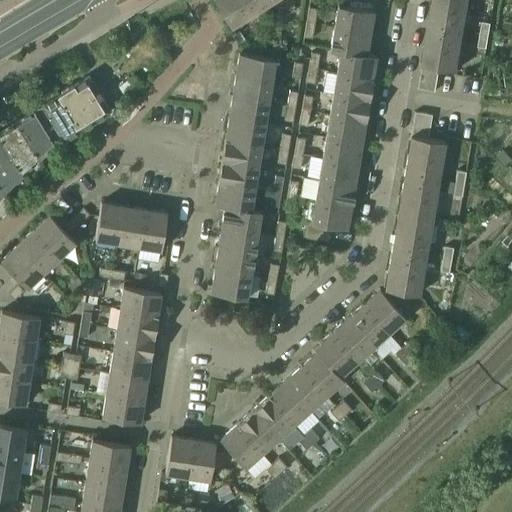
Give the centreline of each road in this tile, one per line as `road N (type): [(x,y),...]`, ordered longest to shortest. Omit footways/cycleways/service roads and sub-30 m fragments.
road 1 (residential): [(174,340),(273,348),(365,267),(412,0)]
road 2 (residential): [(174,340),(203,166)]
road 3 (residential): [(144,511),(174,340)]
road 4 (residential): [(0,238),(110,138)]
road 5 (residential): [(0,81),(95,23),(106,0)]
